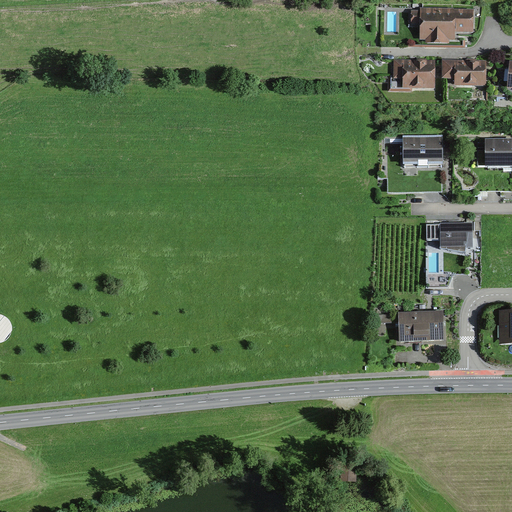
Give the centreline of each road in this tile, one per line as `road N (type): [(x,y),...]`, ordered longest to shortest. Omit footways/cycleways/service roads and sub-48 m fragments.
road 1 (tertiary): [(0,422),(467,385)]
road 2 (residential): [(511,294),(482,296),(469,308),(467,385)]
